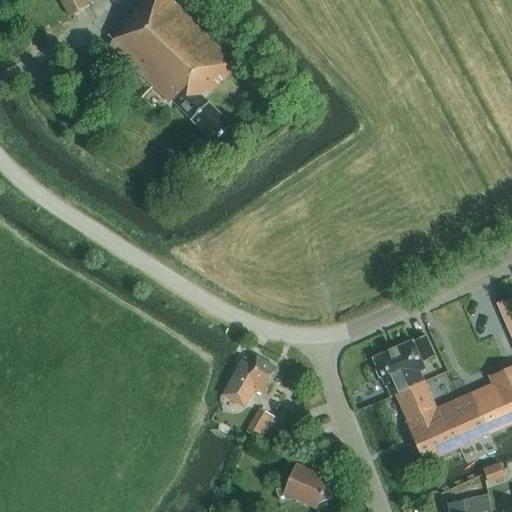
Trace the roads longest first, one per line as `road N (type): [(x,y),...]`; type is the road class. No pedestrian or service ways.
road 1 (unclassified): [(0,157),(51,205),(245,322),(319,337)]
road 2 (unclassified): [(319,337),(407,308),(511,253)]
road 3 (residential): [(381,511),(319,337)]
